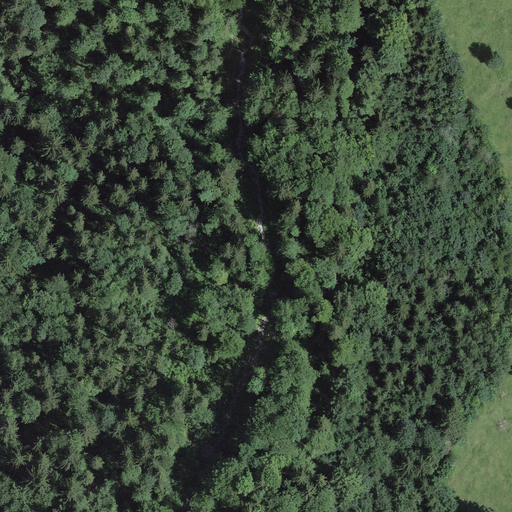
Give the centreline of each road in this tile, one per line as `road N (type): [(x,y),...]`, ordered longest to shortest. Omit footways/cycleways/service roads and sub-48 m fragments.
road 1 (track): [(0,218),(55,197),(87,166),(64,0)]
road 2 (track): [(511,12),(365,79),(292,135)]
